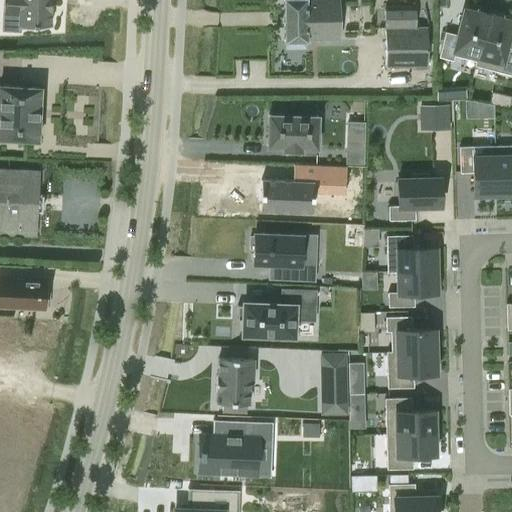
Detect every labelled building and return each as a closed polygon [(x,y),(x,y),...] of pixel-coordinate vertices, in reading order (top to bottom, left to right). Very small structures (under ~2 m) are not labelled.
[(2,0),(2,11),(18,11),(18,27),(20,27),(38,27),(38,24),(50,25),(50,11),(51,11),(51,0),(2,0)] [(337,0),(282,0),(283,42),(306,41),(306,39),(338,39),(337,0)] [(414,6),(383,6),(383,67),(393,67),(427,67),(426,47),(426,27),(415,27),(415,6),(414,6)] [(444,32),(438,57),(450,60),(452,55),(475,61),(476,61),(488,13),(477,10),(477,12),(464,9),(457,35),(444,32)] [(475,61),(474,66),(511,75),(511,73),(511,48),(505,47),(511,21),(511,20),(499,18),(500,16),(488,13),(476,61),(475,61)] [(0,138),(37,141),(39,87),(0,85),(0,138)] [(447,99),(447,87),(436,87),(437,99),(447,99)] [(465,118),(477,118),(477,102),(464,99),(465,118)] [(434,104),(435,130),(450,130),(449,104),(434,104)] [(497,127),(511,127),(511,105),(498,105),(497,127)] [(268,117),(267,144),(267,146),(269,146),(282,146),(282,150),(301,151),(301,147),(314,148),(316,148),(316,146),(316,133),(317,118),(317,116),(315,116),(315,117),(270,115),(268,115),(268,117)] [(363,164),(364,143),(346,142),(345,164),(363,164)] [(511,144),(494,145),(495,195),(511,194),(511,144)] [(494,145),(459,146),(459,172),(472,172),(473,195),(495,195),(494,145)] [(261,179),(259,210),(312,212),(312,193),(345,194),(346,166),(293,164),(293,180),(261,179)] [(0,169),(0,233),(1,234),(34,235),(37,171),(0,169)] [(398,205),(388,206),(388,220),(414,219),(414,207),(440,206),(439,178),(427,178),(427,174),(411,174),(411,178),(397,179),(398,205)] [(250,236),(249,248),(253,248),(252,263),(268,264),(285,264),(284,279),(313,280),(314,264),(315,235),(301,235),(253,233),(253,236),(250,236)] [(412,235),(386,236),(387,272),(396,272),(396,271),(436,270),(435,247),(412,248),(412,235)] [(397,292),(387,292),(387,306),(413,306),(413,293),(436,292),(436,270),(396,271),(396,272),(397,292)] [(0,305),(10,306),(43,308),(44,304),(48,304),(50,282),(45,282),(45,281),(12,280),(12,279),(0,278),(0,305)] [(237,304),(236,319),(240,319),(240,337),(295,339),(296,321),(297,302),(315,302),(316,289),(280,288),(280,301),(241,300),(241,304),(237,304)] [(374,331),(373,312),(358,312),(359,331),(374,331)] [(411,316),(385,317),(385,331),(390,331),(391,352),(435,351),(434,328),(411,329),(411,316)] [(391,373),(386,373),(387,388),(413,387),(412,374),(436,374),(435,351),(391,352),(391,353),(391,373)] [(218,358),(217,401),(222,401),(222,409),(250,409),(251,358),(218,358)] [(348,384),(348,394),(363,393),(363,383),(348,384)] [(348,406),(364,406),(363,393),(348,394),(348,406)] [(410,397),(384,398),(385,433),(434,432),(434,410),(410,410),(410,397)] [(199,435),(198,471),(217,472),(217,475),(219,475),(219,472),(255,474),(256,439),(269,440),(269,423),(272,423),(272,422),(212,420),(212,421),(215,421),(214,435),(212,435),(199,435)] [(317,436),(317,422),(301,422),(301,436),(317,436)] [(434,432),(385,433),(386,469),(412,468),(412,455),(435,455),(434,432)] [(389,475),(389,484),(406,484),(406,474),(389,475)] [(350,491),(359,491),(358,475),(350,475),(350,491)] [(389,484),(388,484),(388,511),(435,511),(435,496),(414,496),(414,483),(406,484),(389,484)] [(174,511),(234,511),(236,491),(239,492),(239,490),(187,488),(187,489),(190,490),(189,509),(186,509),(181,509),(176,509),(174,509),(174,511)] [(0,500),(0,511),(18,511),(20,508),(0,500)]
